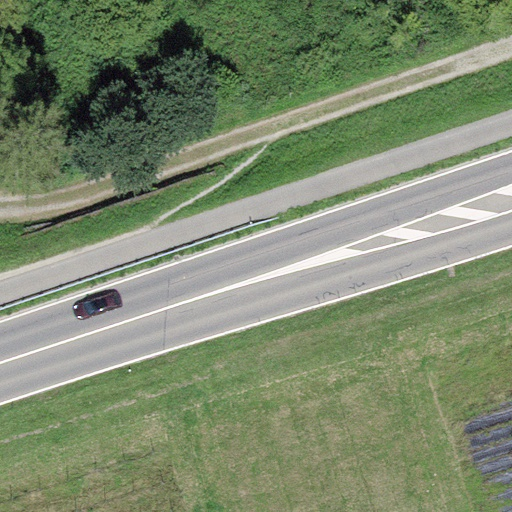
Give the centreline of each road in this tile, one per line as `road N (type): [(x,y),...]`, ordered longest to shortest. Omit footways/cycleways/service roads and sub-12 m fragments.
road 1 (primary): [(511,196),(0,364)]
road 2 (track): [(0,205),(61,199),(511,48)]
